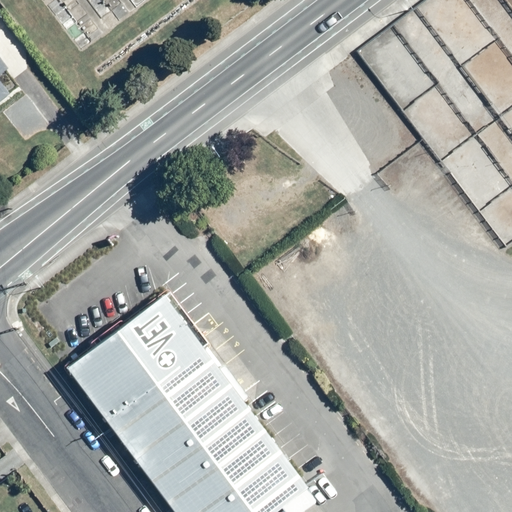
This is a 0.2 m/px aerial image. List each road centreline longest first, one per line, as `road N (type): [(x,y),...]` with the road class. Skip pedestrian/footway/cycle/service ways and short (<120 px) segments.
road 1 (secondary): [(0,258),(341,0)]
road 2 (residential): [(107,511),(0,368)]
